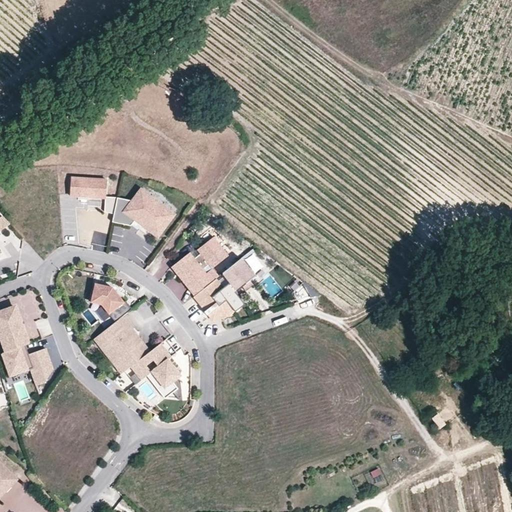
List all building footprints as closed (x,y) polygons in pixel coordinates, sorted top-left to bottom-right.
[(109,181),(73,178),(71,199),(107,200),(106,214),(116,216),(119,199),(108,198),(109,181)] [(160,241),(178,216),(143,190),(133,202),(119,199),(116,216),(114,225),(133,228),(136,223),(160,241)] [(0,213),(0,234),(12,227),(0,213)] [(192,255),(174,269),(191,291),(209,277),(214,283),(218,280),(221,278),(215,271),(231,258),(215,239),(199,252),(203,256),(197,261),(192,255)] [(218,280),(214,283),(196,298),(215,322),(234,314),(238,310),(239,311),(247,304),(238,293),(245,287),(248,291),(255,286),(251,282),(257,278),(243,260),(225,275),(232,284),(226,289),(218,280)] [(103,306),(116,325),(123,319),(134,311),(127,302),(125,304),(114,289),(97,285),(93,302),(103,306)] [(137,309),(144,320),(154,313),(146,302),(137,309)] [(0,337),(6,352),(19,347),(25,345),(29,343),(23,329),(22,329),(19,321),(21,321),(16,309),(5,313),(4,310),(0,311),(0,325),(4,335),(0,337)] [(151,354),(123,319),(116,325),(96,340),(123,376),(132,368),(151,354)] [(22,354),(27,352),(25,345),(19,347),(22,354)] [(151,354),(132,368),(143,381),(148,377),(165,399),(177,390),(171,383),(179,377),(166,361),(172,357),(162,345),(151,354)] [(19,347),(6,352),(4,352),(12,375),(31,368),(37,385),(44,382),(52,370),(45,348),(28,354),(27,352),(22,354),(19,347)] [(0,492),(15,477),(0,462),(0,492)] [(19,481),(15,477),(0,492),(0,498),(1,500),(19,481)]
